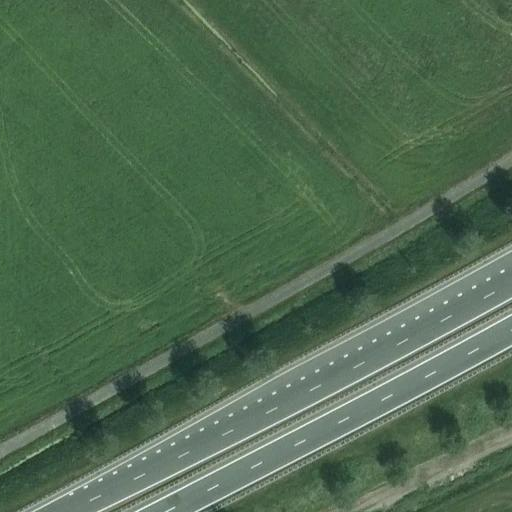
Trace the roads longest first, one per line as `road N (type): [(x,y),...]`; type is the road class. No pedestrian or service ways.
road 1 (trunk): [(511,282),(66,511)]
road 2 (trunk): [(166,511),(511,329)]
road 3 (track): [(354,511),(511,435)]
